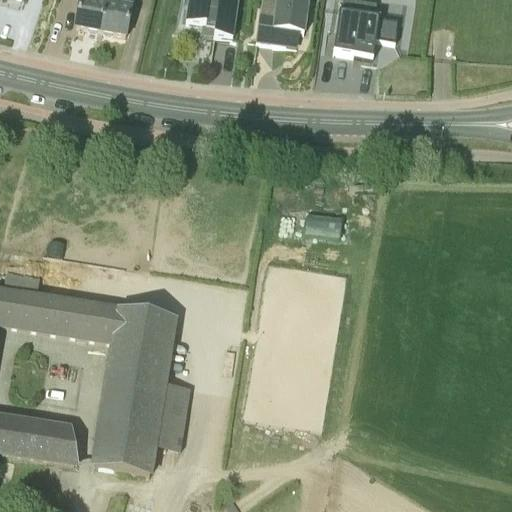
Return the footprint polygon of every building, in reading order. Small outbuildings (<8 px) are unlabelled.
[(79,0),(74,32),(99,37),(104,0),(79,0)] [(104,0),(99,37),(125,41),(132,0),(104,0)] [(188,0),(184,39),(232,45),(237,0),(188,0)] [(261,4),(254,56),(298,62),(300,52),(305,50),(312,7),(276,2),(275,6),(261,4)] [(397,28),(337,20),(331,71),(370,76),(373,55),(394,57),(397,28)] [(148,482),(157,428),(173,324),(34,301),(37,284),(3,279),(0,296),(0,331),(113,350),(93,472),(92,472),(92,473),(148,482)] [(69,435),(0,423),(0,458),(76,471),(76,469),(69,435)]
